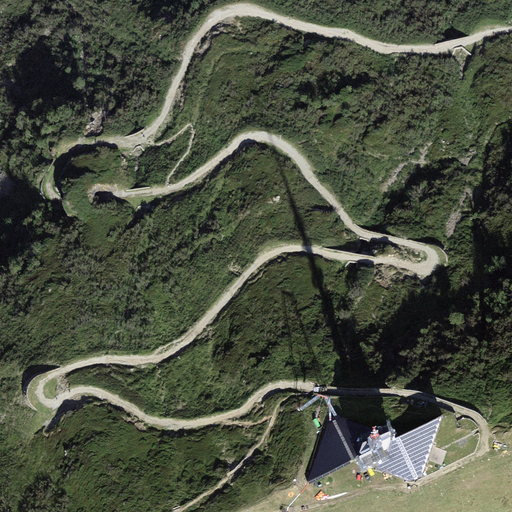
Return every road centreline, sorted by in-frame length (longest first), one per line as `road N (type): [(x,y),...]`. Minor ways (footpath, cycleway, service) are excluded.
road 1 (track): [(168,189),(249,137),(270,139),(295,156),(361,233),(419,246),(432,257),(421,269),(301,249),(269,254),(181,346),(137,360),(88,361),(44,380),(40,398),(50,402),(86,389),(158,422),(229,415),(279,385),(410,394),(474,416),(485,435),(474,456),(420,482),(285,511)]
road 2 (track): [(511,29),(435,48),(381,47),(232,11),(192,43),(164,115),(142,140)]
road 3 (track): [(142,140),(71,153),(54,176),(58,198),(168,189)]
